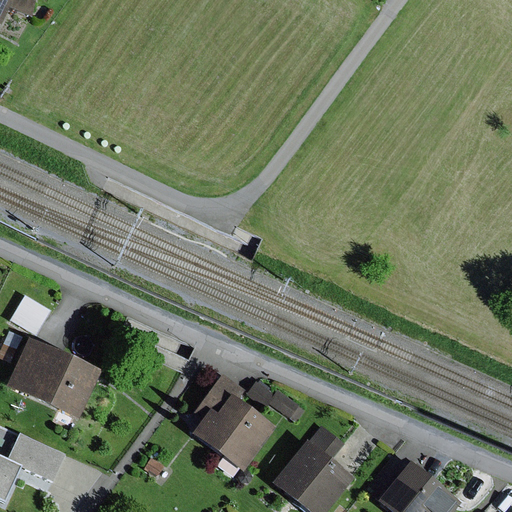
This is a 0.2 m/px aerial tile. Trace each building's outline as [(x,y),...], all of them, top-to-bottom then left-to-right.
[(0,0),(0,18),(11,24),(21,2),(36,9),(40,0),(0,0)] [(41,334),(55,307),(28,293),(14,321),(41,334)] [(97,373),(25,341),(4,389),(76,421),(97,373)] [(243,392),(220,376),(193,414),(201,419),(188,436),(242,474),(273,431),(234,403),(243,392)] [(298,407),(275,391),(267,404),(289,419),(298,407)] [(343,444),(317,424),(271,484),(306,511),(324,511),(350,479),(329,463),(343,444)] [(18,436),(6,463),(19,469),(52,483),(64,456),(18,436)] [(0,460),(0,504),(2,506),(19,469),(6,463),(0,460)] [(150,460),(143,470),(156,478),(162,467),(150,460)] [(451,511),(458,505),(408,465),(377,504),(387,511),(451,511)]
